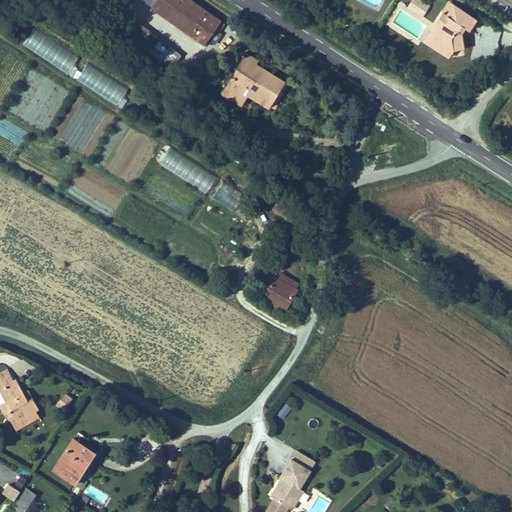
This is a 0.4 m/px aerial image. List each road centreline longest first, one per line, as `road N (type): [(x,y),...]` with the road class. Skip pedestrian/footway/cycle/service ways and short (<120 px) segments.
road 1 (unclassified): [(339,196),(297,348),(237,421),(188,426),(0,336)]
road 2 (tertiary): [(455,139),(245,0)]
road 3 (unclassified): [(339,196),(349,183),(439,156),(455,139)]
